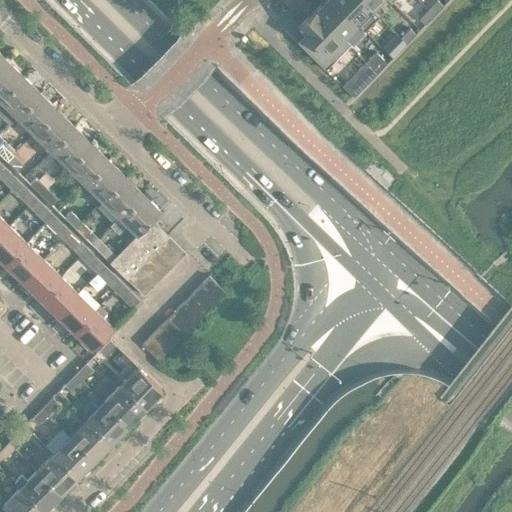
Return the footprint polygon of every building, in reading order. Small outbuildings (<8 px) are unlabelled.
[(356,23),(332,0),(322,0),(313,10),(342,37),(355,23),(356,23)] [(332,0),(356,23),(355,23),(362,30),(378,14),(371,8),(370,8),(361,0),(332,0)] [(361,0),(370,8),(371,8),(378,0),(361,0)] [(436,0),(435,0),(427,9),(433,14),(442,5),(436,0)] [(418,18),(424,24),(433,14),(427,9),(418,18)] [(342,37),(313,10),(298,26),(305,33),(296,41),(324,69),(349,44),(342,37)] [(409,28),(399,37),(405,43),(414,33),(409,28)] [(405,43),(399,37),(390,46),(396,52),(405,43)] [(380,57),(371,66),(377,72),(386,62),(380,57)] [(21,74),(4,58),(0,62),(0,96),(22,74),(21,74)] [(362,75),(368,81),(377,72),(371,66),(362,75)] [(22,75),(22,74),(0,96),(0,115),(8,123),(15,115),(39,91),(22,75)] [(32,132),(56,108),(56,107),(55,108),(39,91),(15,115),(32,131),(32,132)] [(33,133),(33,132),(50,149),(73,125),(56,109),(57,108),(56,108),(32,132),(33,133)] [(66,165),(66,166),(90,142),(90,141),(73,125),(50,149),(66,165)] [(67,166),(84,182),(107,159),(91,142),(90,142),(66,166),(67,166)] [(0,143),(0,154),(5,160),(11,153),(1,143),(0,143)] [(16,170),(22,164),(11,153),(5,160),(16,170)] [(101,199),(125,175),(124,175),(107,159),(84,182),(101,199),(100,199),(101,199)] [(10,173),(1,164),(0,165),(0,178),(2,180),(10,173)] [(125,175),(101,199),(101,200),(118,216),(142,192),(125,176),(125,175)] [(29,183),(40,193),(46,187),(35,176),(29,183)] [(144,188),(160,205),(167,200),(151,182),(144,188)] [(50,204),(57,198),(46,187),(40,193),(50,204)] [(27,189),(19,197),(28,205),(35,198),(27,189)] [(135,233),(136,234),(151,218),(160,209),(159,208),(158,209),(142,192),(118,216),(110,224),(117,232),(126,223),(135,232),(135,233)] [(44,206),(35,198),(28,205),(36,214),(44,206)] [(63,216),(74,227),(80,221),(69,210),(63,216)] [(0,233),(9,225),(0,216),(0,233)] [(151,252),(160,244),(168,235),(151,218),(136,234),(109,261),(126,278),(134,269),(143,261),(151,252)] [(85,238),(91,231),(80,221),(74,227),(85,238)] [(61,223),(53,230),(62,239),(69,231),(61,223)] [(0,258),(5,263),(26,242),(9,225),(0,233),(0,258)] [(78,240),(69,231),(62,239),(71,248),(78,240)] [(185,252),(168,235),(160,244),(177,260),(185,252)] [(43,259),(26,242),(5,263),(22,280),(43,259)] [(114,254),(104,244),(97,250),(108,261),(114,254)] [(168,269),(177,260),(160,244),(151,252),(168,269)] [(143,261),(160,277),(168,269),(151,252),(143,261)] [(95,256),(88,264),(96,273),(104,265),(95,256)] [(39,297),(60,275),(43,259),(22,280),(39,297)] [(151,286),(160,277),(143,261),(134,269),(151,286)] [(112,273),(104,265),(96,273),(105,281),(112,273)] [(143,295),(144,294),(151,286),(134,269),(126,278),(143,295)] [(39,297),(56,314),(77,292),(60,275),(39,297)] [(208,275),(199,283),(217,300),(225,292),(208,275)] [(208,309),(217,300),(199,283),(191,292),(208,309)] [(139,299),(129,290),(122,298),(131,307),(139,299)] [(56,314),(73,330),(94,309),(77,292),(56,314)] [(182,300),(200,317),(208,309),(191,292),(182,300)] [(191,326),(200,317),(182,300),(174,309),(191,326)] [(111,326),(94,309),(73,330),(90,347),(90,348),(112,326),(112,325),(111,326)] [(166,317),(183,334),(191,326),(174,309),(166,317)] [(175,343),(183,334),(166,317),(157,326),(175,343)] [(149,334),(166,351),(175,343),(157,326),(149,334)] [(158,360),(166,351),(149,334),(140,343),(158,360)] [(104,356),(115,344),(109,338),(98,349),(104,356)] [(74,373),(80,380),(91,368),(85,362),(74,373)] [(136,367),(120,384),(143,407),(160,391),(161,390),(137,366),(136,367)] [(70,390),(80,380),(74,373),(64,384),(70,390)] [(103,400),(102,401),(127,425),(127,424),(143,407),(120,384),(103,400)] [(41,407),(47,413),(57,403),(51,396),(41,407)] [(102,401),(86,418),(110,441),(126,425),(127,425),(102,401)] [(36,424),(47,413),(41,407),(30,418),(36,424)] [(70,435),(69,434),(69,435),(93,459),(94,458),(93,458),(110,441),(86,418),(70,435)] [(18,431),(7,441),(13,447),(24,437),(18,431)] [(69,436),(52,452),(76,476),(92,459),(93,459),(69,435),(68,435),(69,436)] [(0,448),(0,455),(3,458),(13,447),(7,441),(0,448)] [(36,469),(35,469),(59,493),(60,492),(76,476),(52,452),(36,469)] [(35,470),(19,486),(42,510),(59,493),(35,469),(35,470)] [(40,511),(42,510),(19,486),(2,503),(1,504),(9,511),(40,511)]
